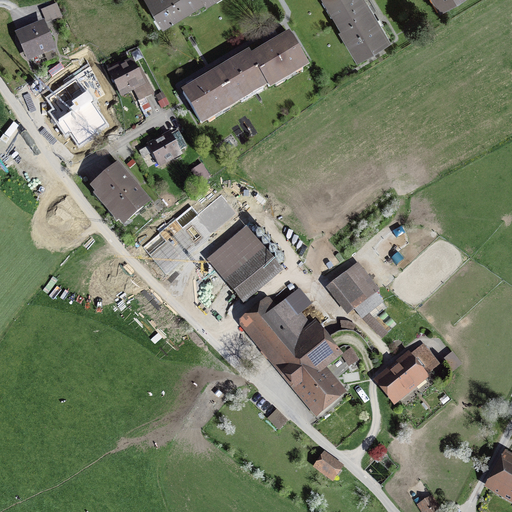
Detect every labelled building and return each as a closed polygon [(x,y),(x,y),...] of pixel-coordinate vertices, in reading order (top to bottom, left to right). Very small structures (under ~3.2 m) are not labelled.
[(202,0),(148,0),(163,23),(202,0)] [(367,2),(365,0),(326,0),(338,19),(367,2)] [(389,40),(367,2),(338,19),(361,57),(389,40)] [(57,4),(43,9),(49,22),(62,16),(57,4)] [(29,58),(52,48),(42,25),(19,35),(29,58)] [(252,57),(267,83),(269,86),(307,64),(290,35),(252,57)] [(267,83),(252,57),(250,54),(217,74),(234,103),(267,83)] [(132,63),(110,74),(121,94),(138,85),(145,98),(153,94),(145,78),(141,80),(132,63)] [(234,103),(217,74),(183,94),(201,123),(234,103)] [(77,124),(59,90),(48,96),(51,102),(45,105),(49,114),(58,134),(77,124)] [(172,136),(171,134),(148,146),(158,165),(181,153),(180,150),(187,146),(179,132),(172,136)] [(94,186),(106,201),(104,203),(110,210),(112,208),(124,223),(147,203),(117,167),(94,186)] [(278,266),(266,251),(227,283),(239,297),(278,266)] [(345,275),(333,284),(354,310),(365,300),(345,275)] [(285,302),(296,293),(291,287),(280,296),(285,302)] [(266,304),(245,322),(317,410),(339,392),(321,370),(339,355),(314,325),(310,328),(288,302),(274,313),(266,304)] [(370,313),(363,320),(382,340),(389,334),(370,313)] [(422,347),(380,381),(394,399),(437,365),(422,347)] [(363,366),(354,353),(351,350),(347,348),(341,352),(353,371),(363,366)] [(442,362),(452,373),(463,364),(453,353),(442,362)] [(268,419),(279,431),(289,422),(278,410),(268,419)] [(326,458),(319,467),(331,476),(338,466),(326,458)] [(511,462),(507,460),(493,486),(511,496),(511,462)] [(439,511),(431,498),(420,505),(425,511),(439,511)]
